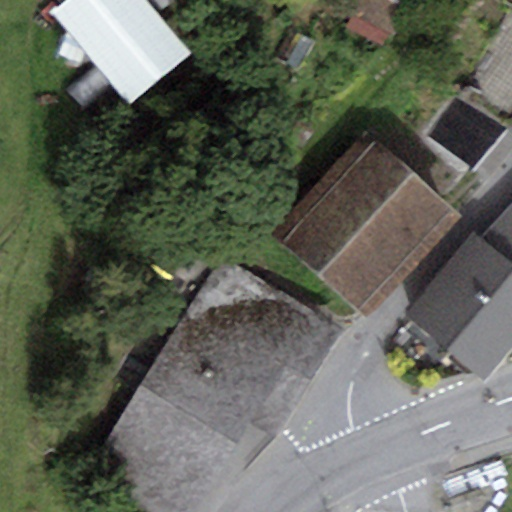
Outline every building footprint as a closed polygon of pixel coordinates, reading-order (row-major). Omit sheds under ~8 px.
[(190,52),(146,0),(64,0),(50,11),(127,104),(190,52)] [(381,47),(404,0),(356,0),(342,28),(381,47)] [(511,131),(511,12),(510,11),(456,97),(507,128),(511,131)] [(473,172),(507,128),(456,97),(427,138),(473,172)] [(459,219),(365,132),(271,233),(366,320),(459,219)] [(511,201),(479,237),(472,231),(402,316),(485,385),(511,349),(511,201)] [(343,328),(220,255),(87,476),(147,511),(195,511),(250,422),(276,438),(343,328)]
